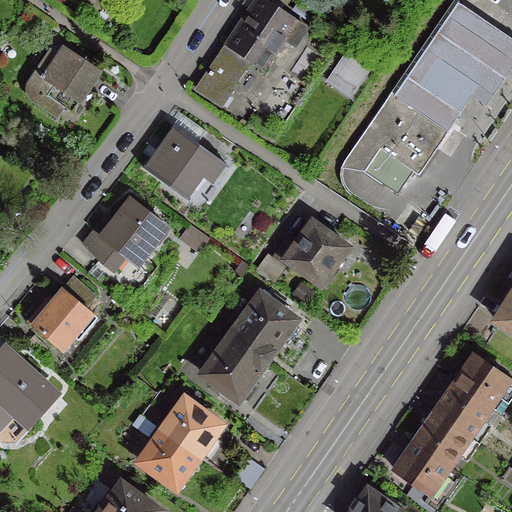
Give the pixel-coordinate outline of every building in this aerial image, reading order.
[(304,29),(267,4),(261,0),(255,0),(196,90),(220,106),(230,90),(229,89),(247,61),(261,70),(282,40),(292,47),(304,29)] [(391,91),(448,130),(469,99),(486,110),(511,71),(511,42),(452,2),(391,91)] [(61,48),(55,56),(48,52),(28,82),(26,87),(26,93),(29,99),(45,110),(51,100),(69,113),(95,75),(78,64),(81,61),(61,48)] [(346,51),(328,79),(350,94),(369,66),(346,51)] [(391,91),(359,137),(417,176),(448,130),(391,91)] [(199,148),(172,128),(143,169),(184,198),(213,158),(211,157),(199,148)] [(129,201),(101,238),(92,231),(82,244),(99,262),(112,272),(123,257),(134,265),(163,227),(129,201)] [(346,248),(310,222),(282,260),(319,286),(321,283),(324,285),(335,270),(331,268),(346,248)] [(83,308),(93,296),(72,278),(62,291),(49,307),(43,302),(26,323),(58,350),(89,313),(83,308)] [(511,332),(511,290),(511,291),(510,290),(507,291),(503,297),(504,300),(505,301),(493,320),(511,332)] [(294,320),(258,294),(229,334),(265,360),(280,339),(286,344),(296,330),(290,325),(294,320)] [(250,382),(265,360),(229,334),(200,375),(236,401),(239,396),(246,400),(256,386),(250,382)] [(0,419),(9,410),(26,425),(53,395),(2,350),(0,352),(0,419)] [(511,394),(511,383),(473,356),(453,385),(487,408),(495,396),(506,403),(511,394)] [(487,408),(453,385),(433,414),(467,437),(487,408)] [(195,456),(217,426),(182,401),(168,421),(163,417),(155,428),(195,456)] [(467,437),(433,414),(412,443),(447,467),(467,437)] [(173,487),(195,456),(155,428),(148,438),(153,442),(138,462),(173,487)] [(447,467),(412,443),(393,471),(427,495),(447,467)] [(511,487),(511,468),(510,468),(502,480),(511,487)] [(100,511),(95,507),(90,511),(154,511),(155,511),(119,484),(100,511)] [(397,511),(365,489),(349,511),(397,511)]
